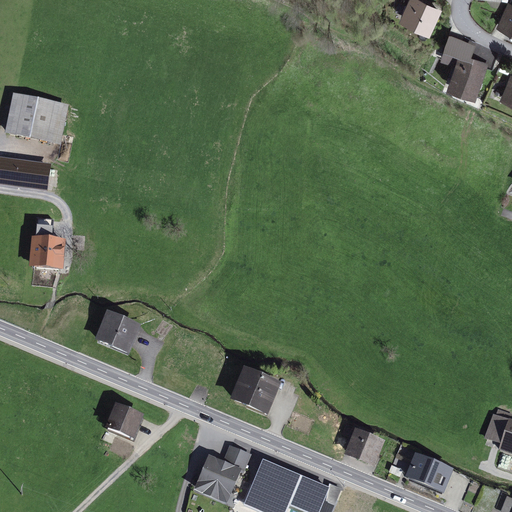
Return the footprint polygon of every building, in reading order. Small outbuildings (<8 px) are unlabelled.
[(437,12),(413,0),(403,21),(427,33),(437,12)] [(511,8),(510,8),(501,28),(511,33),(511,8)] [(461,59),(451,89),(474,96),(484,66),(461,59)] [(64,111),(15,102),(9,133),(58,143),(64,111)] [(49,171),(0,163),(0,185),(46,193),(49,171)] [(63,247),(36,245),(34,272),(61,274),(63,247)] [(137,332),(109,320),(99,343),(127,355),(137,332)] [(277,383),(248,371),(236,399),(266,411),(277,383)] [(140,416),(118,408),(109,430),(131,438),(140,416)] [(511,426),(508,425),(499,455),(511,459),(511,426)] [(358,430),(349,452),(372,461),(381,439),(358,430)] [(223,467),(209,460),(197,487),(227,500),(246,456),(231,450),(223,467)] [(417,456),(409,475),(439,488),(447,468),(417,456)] [(310,481),(273,472),(263,511),(323,511),(326,504),(334,508),(341,493),(331,488),(333,480),(315,476),(311,475),(310,481)] [(510,511),(511,510),(511,502),(506,501),(502,511),(510,511)]
